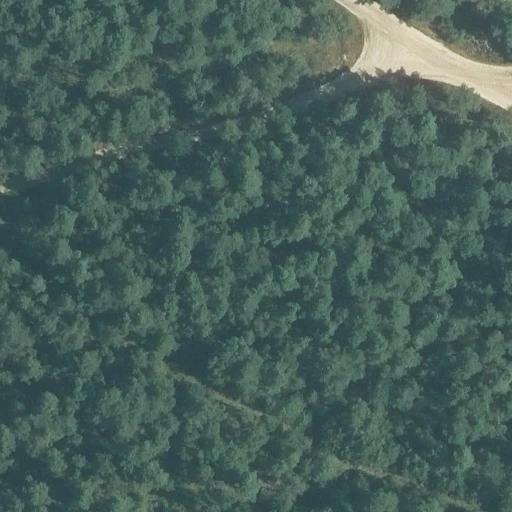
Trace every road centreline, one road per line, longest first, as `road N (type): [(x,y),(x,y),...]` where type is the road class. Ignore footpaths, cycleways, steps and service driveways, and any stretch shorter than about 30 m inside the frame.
road 1 (track): [(0,243),(155,363),(353,462),(477,511)]
road 2 (track): [(0,190),(279,113),(384,73),(459,69),(493,82),(511,79)]
road 3 (track): [(349,0),(511,101)]
